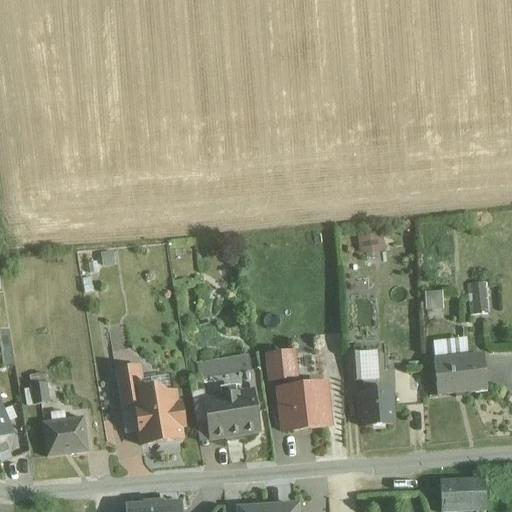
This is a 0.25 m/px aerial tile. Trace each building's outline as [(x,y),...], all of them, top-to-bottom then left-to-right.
[(363,251),(386,247),(382,231),(360,236),(363,251)] [(485,283),(468,284),(470,315),(488,314),(485,283)] [(441,290),(423,292),(424,311),(442,309),(441,290)] [(432,361),(433,361),(466,357),(465,340),(430,344),(432,361)] [(360,353),(347,354),(349,382),(362,381),(360,353)] [(292,354),(269,356),(271,379),(294,377),(292,354)] [(249,355),(196,363),(198,379),(252,371),(249,355)] [(466,357),(433,361),(437,397),(481,392),(478,356),(466,357)] [(142,391),(138,368),(115,372),(120,407),(134,405),(144,404),(142,391)] [(46,385),(30,387),(33,407),(49,404),(46,385)] [(324,385),(280,390),(284,432),(329,427),(324,385)] [(173,394),(153,397),(151,389),(142,391),(144,404),(134,405),(141,447),(180,441),(178,429),(183,428),(180,405),(175,406),(173,394)] [(390,390),(358,392),(360,412),(363,412),(364,428),(393,425),(390,390)] [(204,391),(191,393),(196,428),(208,426),(204,400),(205,400),(204,391)] [(236,394),(220,397),(221,398),(205,400),(204,400),(208,426),(210,440),(258,433),(251,393),(236,395),(236,394)] [(1,414),(0,413),(0,441),(11,437),(1,414)] [(64,413),(49,415),(50,424),(41,425),(46,460),(87,454),(82,420),(65,422),(64,413)] [(484,481),(440,482),(441,511),(483,511),(486,511),(484,481)]
